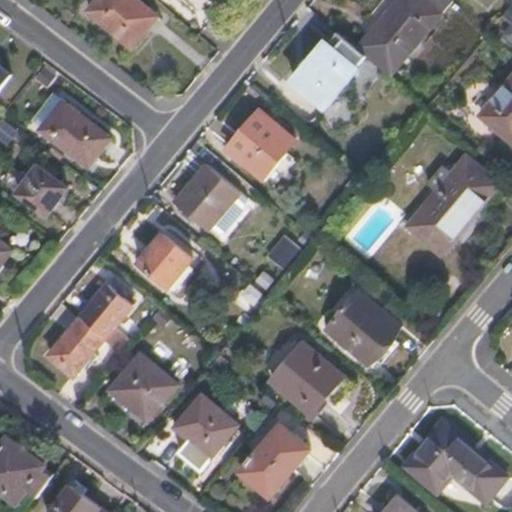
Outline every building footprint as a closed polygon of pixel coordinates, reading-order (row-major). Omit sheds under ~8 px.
[(136,0),(101,0),(91,12),(133,48),(149,29),(141,22),(150,11),(136,0)] [(450,0),(401,0),(358,51),(366,57),(391,78),(442,16),(453,3),(450,0)] [(339,36),(339,35),(330,47),(328,45),(319,56),(314,57),(315,60),(295,85),(325,110),(353,78),(358,71),(357,70),(366,58),(366,57),(358,51),(339,36)] [(0,96),(17,75),(3,64),(4,62),(0,58),(0,96)] [(511,81),(482,118),(511,142),(511,81)] [(64,103),(42,131),(91,170),(113,142),(64,103)] [(297,142),(262,114),(230,152),(265,181),(297,142)] [(468,159),(413,224),(446,252),(501,186),(468,159)] [(214,226),(241,194),(210,168),(178,205),(209,231),(214,226)] [(39,169),(20,195),(50,216),(69,191),(39,169)] [(247,199),(241,194),(214,226),(220,231),(226,231),(244,209),(244,203),(247,199)] [(446,252),(413,224),(410,229),(443,256),(446,252)] [(164,236),(141,264),(172,289),(195,261),(164,236)] [(0,241),(0,270),(14,252),(0,241)] [(82,321),(106,341),(136,305),(112,285),(82,321)] [(361,294),(330,332),(370,365),(401,328),(361,294)] [(76,377),(106,341),(82,321),(52,357),(76,377)] [(306,346),(275,383),(317,418),(327,406),(323,403),(344,378),(306,346)] [(179,387),(142,357),(113,392),(149,423),(179,387)] [(201,474),(239,427),(203,397),(177,430),(188,438),(176,454),(201,474)] [(443,422),(405,468),(438,495),(453,477),(488,505),(510,478),(443,422)] [(281,488),(311,451),(282,428),(243,474),(259,487),(268,477),(281,488)] [(40,497),(56,476),(49,471),(50,469),(9,439),(0,451),(0,493),(19,507),(31,491),(40,497)] [(106,511),(73,487),(54,511),(106,511)] [(418,511),(400,497),(387,511),(418,511)]
